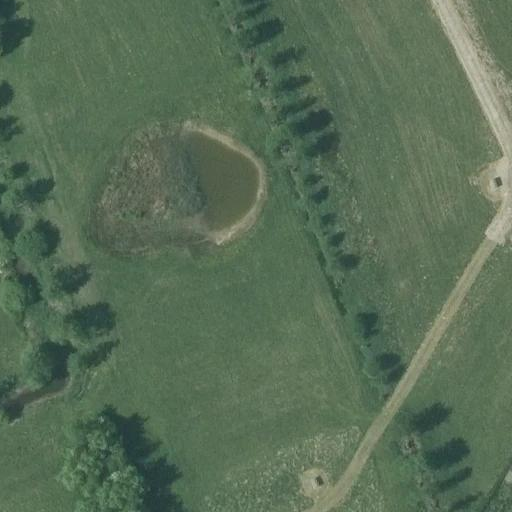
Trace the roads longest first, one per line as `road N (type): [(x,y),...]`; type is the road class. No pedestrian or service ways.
road 1 (track): [(511,191),(329,506),(313,511)]
road 2 (track): [(439,0),(511,166)]
